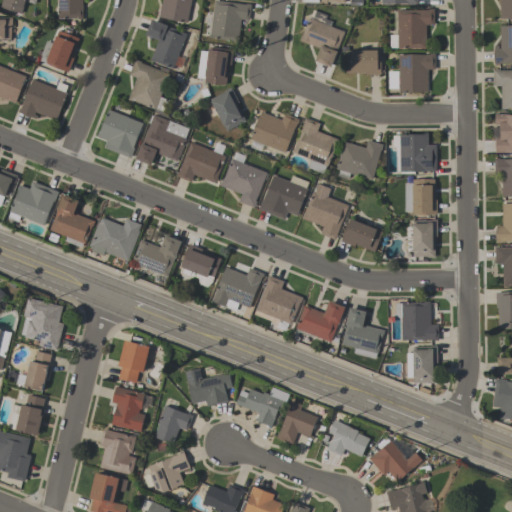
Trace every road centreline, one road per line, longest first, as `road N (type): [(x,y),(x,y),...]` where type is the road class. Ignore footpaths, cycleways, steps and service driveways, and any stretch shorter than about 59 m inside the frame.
road 1 (residential): [(0,136),(362,284),(473,286)]
road 2 (residential): [(453,432),(473,286),(462,0)]
road 3 (residential): [(55,511),(106,293)]
road 4 (residential): [(275,83),(383,116),(467,118)]
road 5 (tertiary): [(195,328),(367,398)]
road 6 (residential): [(63,160),(127,0)]
road 7 (residential): [(221,445),(359,499)]
